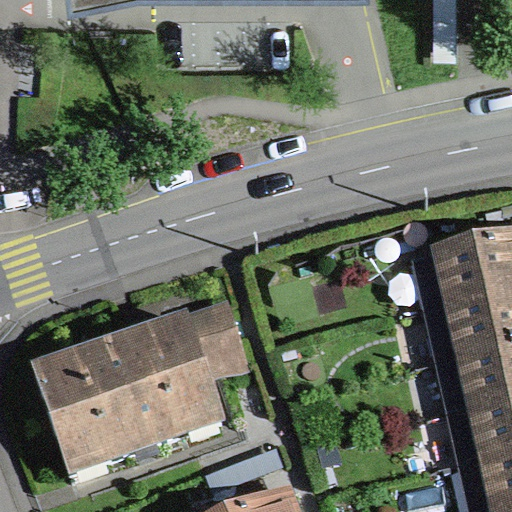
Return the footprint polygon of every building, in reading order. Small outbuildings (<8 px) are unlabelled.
[(423,316),(511,296),(511,239),(436,256),(437,259),(412,265),(423,316)] [(511,350),(511,296),(423,316),(434,368),(511,350)] [(34,376),(69,478),(221,426),(206,384),(247,369),(229,310),(34,376)] [(471,413),(511,404),(511,350),(434,368),(446,418),(471,413)] [(511,404),(471,413),(482,465),(511,457),(511,404)] [(511,457),(482,465),(492,511),(508,511),(511,511),(511,457)] [(302,511),(294,490),(237,511),(302,511)]
